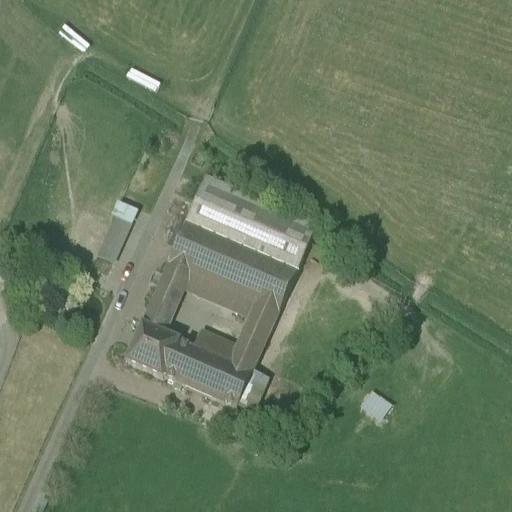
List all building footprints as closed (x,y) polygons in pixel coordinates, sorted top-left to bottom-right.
[(317,232),(205,183),(186,228),(297,277),(317,232)] [(120,205),(98,259),(111,264),(127,225),(136,228),(142,213),(120,205)] [(297,277),(186,228),(168,268),(191,278),(184,296),(248,324),(256,307),(279,317),(297,277)] [(168,268),(149,312),(173,322),(184,296),(191,278),(168,268)] [(207,339),(202,351),(196,349),(194,352),(179,346),(163,381),(237,414),(279,317),(256,307),(248,324),(236,352),(207,339)] [(179,345),(142,328),(125,366),(163,382),(163,381),(179,346),(179,345)] [(383,425),(395,409),(375,394),(363,410),(383,425)]
